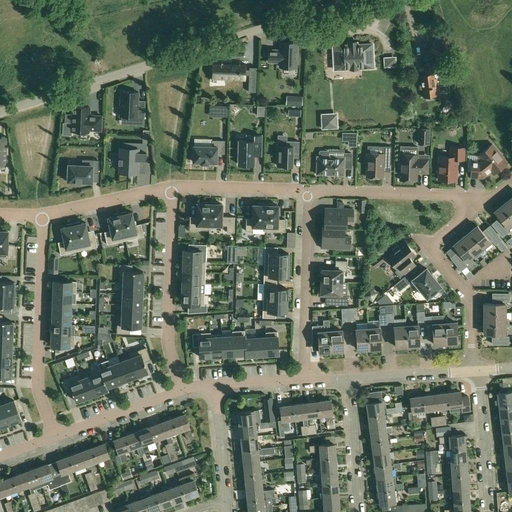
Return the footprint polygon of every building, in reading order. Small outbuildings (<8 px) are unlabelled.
[(422,89),(423,97),(438,95),(436,77),(438,77),(436,61),(437,58),(440,59),(443,53),(446,46),(443,36),(435,38),(427,52),(433,56),(431,62),(424,63),(426,74),(420,75),(422,84),(419,85),(419,90),(422,89)] [(279,67),(296,67),(297,42),(280,42),(280,51),(276,51),(276,50),(269,50),(268,62),(279,62),(279,67)] [(333,46),(334,69),(346,69),(361,68),(373,67),(372,44),(357,44),(357,42),(348,42),(348,45),(333,46)] [(399,57),(388,58),(388,66),(400,65),(399,57)] [(212,78),(245,80),(246,65),(236,64),(236,63),(231,63),(231,64),(212,63),(212,64),(218,64),(217,78),(212,78)] [(130,116),(130,124),(144,124),(145,101),(144,101),(144,104),(139,104),(139,101),(138,101),(138,92),(121,91),(120,116),(130,116)] [(65,113),(65,123),(72,123),(72,132),(88,132),(88,131),(101,131),(102,115),(89,115),(89,107),(72,106),(72,114),(65,113)] [(265,116),(265,106),(257,106),(257,115),(265,116)] [(322,120),(322,128),(337,127),(337,119),(322,120)] [(418,144),(430,145),(430,128),(418,128),(418,144)] [(348,146),(357,146),(357,132),(342,132),(342,141),(348,141),(348,146)] [(238,164),(244,164),(244,166),(251,167),(252,165),(253,165),(253,155),(260,155),(261,135),(247,135),(247,140),(239,140),(238,164)] [(217,162),(217,153),(224,153),(224,141),(212,140),(212,145),(212,146),(208,146),(201,146),(193,146),(193,162),(201,162),(201,163),(203,163),(207,163),(208,163),(208,162),(217,162)] [(292,159),(292,153),(293,153),(298,153),(299,142),(299,141),(286,141),(286,142),(278,142),(278,146),(277,165),(278,165),(283,166),(283,167),(283,168),(286,168),(287,168),(290,168),(292,168),(292,161),(292,159)] [(146,161),(147,143),(122,142),(122,147),(120,147),(118,173),(139,174),(139,161),(146,161)] [(491,171),(493,174),(507,162),(492,144),(478,155),(480,157),(477,160),(471,160),(471,165),(471,177),(483,177),(491,171)] [(366,176),(383,177),(384,161),(390,161),(391,146),(383,146),(383,153),(367,153),(367,157),(365,158),(365,162),(367,164),(366,176)] [(456,180),(456,159),(464,160),(464,147),(451,147),(451,154),(449,156),(440,156),(439,165),(438,165),(437,172),(439,172),(439,180),(444,180),(443,182),(451,182),(451,180),(456,180)] [(343,175),(344,175),(344,174),(344,167),(351,167),(351,154),(352,154),(352,153),(350,153),(345,153),(343,153),(343,154),(344,154),(344,157),(328,157),(328,152),(328,151),(320,151),(320,152),(320,156),(318,156),(317,156),(317,157),(317,173),(316,173),(316,174),(317,174),(327,174),(333,175),(333,174),(343,175)] [(400,179),(416,180),(417,171),(420,171),(420,172),(428,172),(428,159),(417,158),(417,154),(401,154),(400,179)] [(76,181),(76,182),(81,182),(81,181),(92,182),(92,173),(98,173),(99,160),(82,159),(81,165),(68,165),(68,171),(65,171),(65,181),(76,181)] [(48,198),(55,198),(56,186),(48,186),(48,198)] [(511,197),(500,207),(511,221),(511,197)] [(209,225),(209,202),(202,202),(202,203),(199,203),(197,203),(196,217),(190,216),(190,229),(209,230),(209,225)] [(217,202),(209,202),(209,225),(221,225),(227,225),(227,227),(227,232),(234,232),(234,217),(222,216),(222,204),(218,204),(217,204),(217,203),(217,202)] [(257,226),(265,227),(265,204),(258,203),(258,205),(253,205),(252,218),(246,218),(245,231),(253,231),(253,226),(257,226)] [(265,204),(265,227),(265,231),(284,232),(284,225),(284,219),(278,219),(278,205),(275,205),(273,205),(273,204),(265,204)] [(492,224),(502,236),(508,232),(505,229),(511,223),(511,221),(500,207),(495,211),(500,218),(492,224)] [(322,227),(322,228),(346,228),(347,220),(353,221),(353,209),(343,208),(336,208),(325,208),(324,227),(322,227)] [(126,211),(119,213),(125,240),(144,236),(141,224),(135,225),(132,212),(126,213),(126,211)] [(125,240),(119,213),(113,214),(113,216),(108,217),(111,230),(104,232),(107,244),(125,240)] [(161,214),(160,235),(169,235),(169,214),(161,214)] [(79,221),(73,223),(79,250),(97,246),(94,234),(88,235),(85,222),(80,223),(79,221)] [(79,250),(73,223),(66,224),(67,226),(61,227),(64,240),(58,242),(61,254),(79,250)] [(478,225),(469,232),(482,248),(492,240),(495,244),(495,243),(502,252),(507,247),(490,226),(483,231),(478,225)] [(322,247),(350,249),(350,237),(344,236),(344,229),(346,229),(346,228),(322,228),(322,247)] [(0,257),(13,258),(14,245),(7,244),(8,231),(3,231),(3,229),(0,229),(0,257)] [(459,240),(472,256),(474,259),(477,257),(480,254),(478,251),(482,248),(469,232),(462,238),(459,240)] [(464,263),(472,256),(459,240),(453,245),(458,251),(451,257),(461,270),(466,265),(464,263)] [(394,271),(399,277),(412,267),(411,266),(411,267),(408,263),(408,261),(416,255),(405,241),(398,247),(398,246),(392,250),(393,251),(387,256),(397,269),(394,271)] [(183,249),(183,261),(201,261),(206,262),(206,245),(190,244),(190,250),(183,249)] [(264,264),(288,265),(288,255),(288,253),(277,253),(278,247),(265,246),(264,264)] [(322,281),(341,282),(344,282),(344,271),(347,271),(347,260),(335,260),(335,267),(320,267),(320,275),(322,275),(322,281)] [(183,261),(183,271),(205,272),(206,262),(201,261),(183,261)] [(123,283),(142,283),(143,272),(133,271),(132,271),(132,265),(126,264),(119,264),(119,282),(123,283)] [(264,264),(264,282),(276,282),(277,276),(284,277),(288,277),(288,265),(264,264)] [(158,274),(168,274),(167,265),(157,265),(158,274)] [(412,279),(427,298),(441,286),(436,279),(432,274),(426,268),(412,279)] [(205,272),(183,271),(182,282),(200,283),(205,283),(205,272)] [(465,275),(469,279),(473,275),(470,271),(465,275)] [(0,293),(15,294),(15,286),(14,286),(14,282),(1,282),(1,275),(0,275),(0,293)] [(394,285),(399,291),(411,281),(406,275),(394,285)] [(71,292),(71,293),(76,293),(77,281),(54,280),(53,291),(71,292)] [(335,305),(347,305),(348,296),(341,295),(341,282),(322,281),(321,289),(319,289),(319,295),(335,296),(335,305)] [(182,293),(200,294),(200,289),(200,283),(182,282),(182,293)] [(276,282),(264,282),(263,283),(263,299),(287,300),(287,291),(287,288),(276,288),(276,282)] [(123,283),(123,293),(142,294),(142,283),(123,283)] [(53,291),(53,302),(71,303),(71,293),(71,292),(53,291)] [(15,302),(15,294),(0,293),(0,305),(13,306),(13,302),(15,302)] [(142,294),(123,293),(123,303),(123,304),(142,305),(142,294)] [(204,294),(200,294),(182,293),(181,304),(204,305),(204,294)] [(485,303),(485,310),(505,310),(505,301),(510,301),(510,293),(493,293),(493,303),(485,303)] [(286,312),(287,300),(263,299),(262,317),(275,318),(275,312),(286,312)] [(71,303),(53,302),(53,313),(70,314),(71,303)] [(122,315),(141,316),(142,305),(123,304),(123,306),(122,315)] [(485,327),(505,327),(505,326),(508,326),(509,318),(505,318),(505,310),(485,310),(485,327)] [(53,313),(52,324),(70,325),(70,314),(53,313)] [(386,313),(387,324),(394,323),(394,319),(393,313),(386,313)] [(0,333),(12,333),(12,322),(1,321),(2,315),(0,314),(0,333)] [(141,328),(141,316),(122,315),(117,315),(117,332),(117,333),(129,334),(130,331),(130,327),(135,327),(141,328)] [(323,320),(323,325),(318,325),(312,326),(312,340),(319,339),(319,352),(331,351),(330,331),(329,331),(329,319),(328,319),(323,320)] [(456,322),(444,323),(446,343),(458,342),(456,322)] [(434,344),(446,343),(444,323),(432,324),(434,344)] [(70,325),(52,324),(52,335),(69,335),(70,325)] [(406,326),(408,346),(419,345),(418,325),(406,326)] [(408,346),(406,326),(394,326),(396,347),(408,346)] [(380,327),(368,328),(369,348),(381,348),(380,327)] [(492,344),(508,344),(508,337),(505,337),(505,327),(485,327),(484,334),(492,334),(492,344)] [(356,329),(357,349),(369,348),(368,328),(356,329)] [(233,336),(234,355),(245,354),(245,356),(246,356),(244,336),(244,333),(244,330),(233,331),(233,336)] [(330,331),(331,351),(343,350),(342,330),(330,331)] [(266,334),(267,354),(269,354),(278,354),(277,331),(266,332),(266,334)] [(200,357),(211,356),(210,336),(210,335),(210,332),(192,334),(193,345),(193,346),(199,346),(200,357)] [(0,333),(0,343),(11,344),(12,333),(0,333)] [(223,355),(221,336),(221,334),(215,334),(210,335),(210,336),(211,356),(223,355)] [(266,334),(255,335),(256,355),(267,354),(266,334)] [(69,335),(52,335),(51,346),(55,346),(59,346),(74,347),(74,335),(69,335)] [(244,336),(246,356),(256,355),(255,335),(251,335),(244,336)] [(223,355),(234,355),(233,336),(221,336),(223,355)] [(0,354),(11,355),(11,344),(0,343),(0,354)] [(130,358),(137,376),(148,372),(144,361),(150,359),(146,347),(129,354),(130,358)] [(0,365),(11,366),(11,355),(0,354),(0,365)] [(127,380),(137,376),(130,358),(120,362),(127,380)] [(110,366),(117,383),(127,380),(120,362),(110,366)] [(0,365),(0,377),(10,378),(11,366),(0,365)] [(107,387),(117,383),(110,366),(100,369),(107,390),(108,389),(107,387)] [(97,393),(107,390),(100,369),(99,367),(89,371),(90,376),(97,393)] [(87,397),(80,379),(79,375),(62,381),(66,393),(72,391),(76,401),(87,397)] [(81,379),(80,379),(87,397),(97,393),(90,376),(81,379)] [(367,392),(368,403),(367,403),(368,416),(387,413),(403,411),(401,401),(395,402),(395,407),(383,409),(382,401),(380,390),(367,392)] [(460,391),(447,392),(449,407),(450,412),(461,410),(461,412),(470,411),(468,396),(461,397),(460,391)] [(511,391),(497,393),(499,406),(511,403),(511,391)] [(435,394),(437,408),(449,407),(447,392),(435,394)] [(423,396),(424,410),(437,408),(435,394),(423,396)] [(413,419),(413,421),(419,420),(418,411),(424,410),(423,396),(410,397),(412,411),(408,412),(409,419),(413,419)] [(262,398),(265,422),(272,421),(269,398),(262,398)] [(3,404),(10,423),(20,419),(14,400),(3,404)] [(330,400),(317,401),(319,415),(326,415),(327,424),(333,424),(332,414),(330,400)] [(317,401),(305,403),(307,417),(319,415),(317,401)] [(305,403),(293,405),(295,419),(307,417),(305,403)] [(511,403),(499,406),(500,418),(511,416),(511,403)] [(0,426),(10,423),(3,404),(0,405),(0,426)] [(278,420),(280,436),(284,436),(284,430),(290,430),(289,420),(295,419),(293,405),(280,406),(282,420),(278,420)] [(239,424),(258,423),(260,422),(258,410),(238,412),(239,424)] [(368,416),(370,428),(385,426),(384,419),(387,419),(387,413),(368,416)] [(185,414),(173,418),(178,431),(184,429),(187,439),(193,437),(189,427),(190,427),(185,414)] [(438,416),(439,425),(446,424),(445,415),(438,416)] [(430,417),(432,426),(439,425),(438,416),(430,417)] [(511,416),(500,418),(502,431),(511,429),(511,416)] [(173,418),(161,422),(166,436),(169,443),(165,445),(168,453),(175,450),(172,442),(173,442),(170,434),(178,431),(173,418)] [(149,427),(154,440),(166,436),(161,422),(149,427)] [(42,423),(23,430),(26,440),(45,434),(42,423)] [(239,424),(241,437),(256,435),(256,428),(258,428),(258,423),(239,424)] [(308,425),(309,434),(317,433),(315,424),(308,425)] [(301,426),(302,435),(309,434),(308,425),(301,426)] [(370,428),(372,441),(390,438),(389,433),(393,433),(392,426),(385,427),(385,426),(370,428)] [(141,453),(144,461),(152,458),(149,451),(150,451),(147,443),(154,440),(149,427),(138,431),(142,444),(145,452),(141,453)] [(511,429),(502,431),(503,443),(511,442),(511,429)] [(131,448),(142,444),(138,431),(126,435),(131,448)] [(125,451),(131,448),(126,435),(114,439),(119,453),(122,462),(128,460),(125,451)] [(241,437),(242,450),(261,448),(260,443),(257,443),(256,435),(241,437)] [(450,449),(465,448),(464,435),(439,437),(440,442),(450,441),(450,449)] [(320,451),(321,458),(336,457),(335,444),(334,444),(334,437),(326,437),(326,444),(320,445),(310,446),(310,452),(320,451)] [(372,441),(373,453),(389,451),(388,444),(391,444),(390,438),(372,441)] [(505,455),(505,456),(511,455),(511,442),(503,443),(504,448),(503,448),(502,450),(503,454),(504,455),(505,455)] [(104,443),(92,447),(97,460),(103,458),(107,468),(112,465),(109,456),(104,443)] [(151,444),(152,451),(160,450),(159,443),(151,444)] [(284,446),(284,454),(294,453),(293,445),(284,446)] [(274,446),(261,448),(242,450),(243,462),(259,461),(258,453),(261,453),(262,453),(262,454),(275,453),(274,446)] [(92,447),(81,451),(86,465),(97,460),(92,447)] [(450,449),(451,462),(466,461),(465,448),(450,449)] [(175,450),(168,453),(171,461),(178,459),(175,450)] [(425,450),(426,464),(435,463),(434,450),(425,450)] [(81,451),(69,456),(74,469),(86,465),(81,451)] [(373,453),(375,466),(393,464),(393,459),(390,459),(389,451),(373,453)] [(62,473),(57,475),(61,484),(64,493),(69,491),(66,482),(71,480),(68,471),(74,469),(69,456),(57,460),(62,473)] [(173,463),(176,471),(185,468),(196,464),(193,456),(182,460),(173,463)] [(321,458),(322,471),(337,470),(336,457),(321,458)] [(144,461),(147,470),(155,467),(152,458),(144,461)] [(243,462),(245,475),(263,473),(263,468),(260,468),(259,461),(243,462)] [(451,462),(452,475),(467,474),(466,461),(451,462)] [(48,463),(36,468),(42,486),(48,484),(50,488),(61,484),(57,475),(52,476),(48,463)] [(164,466),(167,475),(176,471),(173,463),(164,466)] [(296,463),(297,473),(305,472),(305,471),(309,470),(309,467),(305,467),(305,463),(296,463)] [(427,473),(436,473),(435,463),(426,464),(427,473)] [(375,466),(377,479),(392,476),(391,469),(394,469),(393,464),(375,466)] [(36,468),(24,472),(29,485),(28,485),(31,493),(35,492),(34,489),(42,486),(36,468)] [(148,472),(151,480),(159,477),(156,469),(148,472)] [(121,473),(123,479),(133,476),(130,470),(121,473)] [(322,471),(323,484),(338,483),(337,470),(322,471)] [(85,473),(88,482),(95,479),(92,471),(85,473)] [(285,481),(293,480),(293,471),(284,472),(285,481)] [(24,472),(12,476),(17,489),(28,485),(29,485),(24,472)] [(139,476),(142,484),(151,480),(148,472),(139,476)] [(297,473),(297,482),(306,482),(305,472),(297,473)] [(179,479),(181,484),(186,498),(199,494),(194,480),(196,480),(194,473),(179,479)] [(245,475),(246,487),(262,486),(261,478),(264,478),(263,473),(245,475)] [(452,475),(453,489),(468,487),(467,474),(452,475)] [(12,476),(1,480),(5,494),(17,489),(12,476)] [(377,479),(378,491),(397,489),(403,488),(403,483),(393,484),(392,476),(377,479)] [(122,482),(125,490),(134,487),(131,478),(122,482)] [(88,482),(91,491),(98,488),(95,479),(88,482)] [(428,481),(428,490),(437,490),(436,480),(428,481)] [(113,485),(116,493),(125,490),(122,482),(113,485)] [(323,484),(324,497),(339,496),(338,483),(323,484)] [(169,489),(174,503),(186,498),(181,484),(169,489)] [(246,487),(248,500),(266,498),(275,497),(274,490),(262,491),(262,486),(246,487)] [(453,489),(454,502),(469,501),(468,487),(453,489)] [(101,490),(105,502),(110,500),(106,488),(101,490)] [(156,493),(161,507),(174,503),(169,489),(156,493)] [(298,490),(298,499),(307,499),(307,489),(298,490)] [(392,511),(391,511),(403,511),(403,504),(396,505),(394,494),(397,493),(397,490),(397,489),(378,491),(380,504),(382,504),(383,511),(382,511),(392,511)] [(95,492),(99,504),(105,502),(101,490),(95,492)] [(428,490),(429,500),(437,499),(437,490),(428,490)] [(28,494),(31,502),(38,500),(35,492),(31,493),(28,494)] [(89,494),(93,506),(99,504),(95,492),(89,494)] [(143,498),(148,511),(161,507),(156,493),(143,498)] [(83,496),(88,508),(93,506),(89,494),(83,496)] [(78,498),(82,510),(88,508),(83,496),(78,498)] [(324,497),(325,511),(340,509),(339,496),(324,497)] [(72,501),(76,511),(77,511),(82,510),(78,498),(72,501)] [(130,503),(133,511),(148,511),(143,498),(130,503)] [(266,498),(248,500),(248,511),(268,511),(267,503),(272,503),(271,498),(266,498)] [(298,499),(299,509),(308,508),(307,499),(298,499)] [(4,503),(7,511),(14,508),(12,500),(4,503)] [(31,502),(34,511),(41,509),(38,500),(31,502)] [(66,503),(69,511),(76,511),(72,501),(66,503)] [(445,510),(444,511),(470,511),(469,501),(454,502),(455,509),(445,510)] [(61,505),(63,511),(69,511),(66,503),(61,505)] [(117,507),(119,511),(133,511),(130,503),(117,507)]
